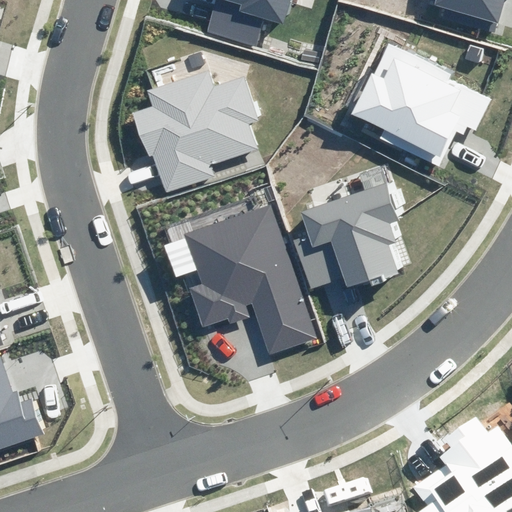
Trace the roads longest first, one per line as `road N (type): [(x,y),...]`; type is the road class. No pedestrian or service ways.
road 1 (residential): [(64,0),(44,92),(44,168),(152,468)]
road 2 (residential): [(152,468),(341,406),(388,375),(459,308),(511,221)]
road 3 (residential): [(22,511),(152,468)]
